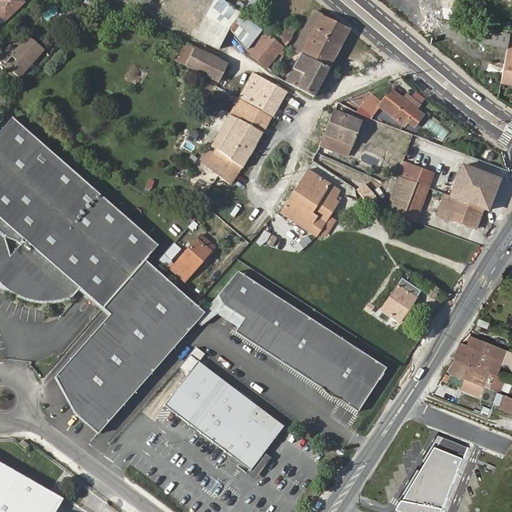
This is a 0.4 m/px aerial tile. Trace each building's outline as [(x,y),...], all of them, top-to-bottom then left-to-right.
[(21,0),(0,0),(0,16),(4,21),(23,2),(21,0)] [(239,12),(223,0),(213,0),(205,17),(227,28),(239,12)] [(440,0),(442,19),(463,18),(462,0),(440,0)] [(511,0),(472,0),(472,6),(511,9),(511,0)] [(313,11),(307,23),(314,26),(320,14),(313,11)] [(227,28),(228,29),(245,50),(259,33),(261,30),(239,12),(227,28)] [(307,23),(293,51),(294,51),(300,54),(328,68),(347,29),(320,14),(314,26),(307,23)] [(205,17),(194,37),(217,48),(227,28),(205,17)] [(283,30),(281,28),(275,23),(272,26),(268,32),(284,45),(296,31),(288,24),(287,25),(283,30)] [(511,33),(472,25),(471,40),(509,48),(511,35),(511,33)] [(245,50),(244,50),(266,67),(278,53),(279,55),(282,52),(280,50),(282,47),(264,33),(262,35),(259,33),(245,50)] [(509,48),(502,81),(511,83),(511,35),(509,48)] [(9,68),(18,77),(44,50),(29,36),(16,49),(11,45),(0,56),(0,57),(5,62),(12,56),(16,61),(9,68)] [(216,80),(225,64),(185,45),(178,58),(176,57),(174,60),(216,80)] [(300,54),(294,51),(287,65),(303,73),(304,70),(322,78),(328,68),(300,54)] [(287,65),(279,79),(313,96),(322,78),(304,70),(303,73),(287,65)] [(286,91),(251,72),(244,86),(278,105),(286,91)] [(278,105),(244,86),(238,98),(271,117),(278,105)] [(372,95),(357,113),(370,118),(379,107),(405,126),(408,122),(414,127),(424,114),(393,90),(382,103),(372,95)] [(271,117),(238,98),(232,95),(228,100),(234,104),(210,146),(208,149),(200,158),(199,159),(201,161),(200,163),(230,184),(240,167),(241,167),(271,117)] [(325,135),(351,146),(361,122),(335,112),(325,135)] [(429,118),(424,127),(444,139),(450,130),(429,118)] [(158,244),(14,120),(0,136),(0,281),(35,312),(40,314),(44,313),(56,310),(70,303),(83,289),(105,308),(145,259),(158,244)] [(191,130),(186,139),(194,143),(198,134),(191,130)] [(351,146),(325,135),(321,146),(347,157),(351,146)] [(502,167),(506,161),(501,157),(497,164),(502,167)] [(426,187),(431,174),(401,161),(395,174),(399,176),(414,182),(426,187)] [(484,209),(488,211),(500,179),(462,164),(450,196),(484,209)] [(340,191),(309,170),(283,211),(318,234),(320,232),(326,236),(336,221),(330,217),(340,200),(336,198),(340,191)] [(414,182),(399,176),(391,195),(406,201),(410,192),(414,182)] [(422,197),(426,187),(414,182),(410,192),(422,197)] [(357,190),(370,204),(378,197),(365,183),(357,190)] [(422,197),(410,192),(406,201),(418,206),(422,197)] [(449,217),(448,219),(475,229),(476,227),(484,209),(450,196),(446,194),(442,207),(452,210),(449,217)] [(391,195),(386,211),(400,217),(403,209),(406,201),(391,195)] [(418,206),(406,201),(403,209),(415,214),(418,206)] [(439,213),(438,215),(448,219),(449,217),(452,210),(442,207),(439,213)] [(300,252),(312,240),(306,234),(294,247),(300,252)] [(205,246),(209,242),(201,235),(174,266),(187,277),(199,263),(194,258),(205,246)] [(214,246),(209,242),(205,246),(210,251),(214,246)] [(173,243),(162,254),(166,258),(176,246),(173,243)] [(210,251),(205,246),(194,258),(199,263),(210,251)] [(111,313),(153,265),(145,259),(105,308),(111,313)] [(106,435),(207,310),(153,265),(111,313),(113,314),(61,378),(82,415),(106,435)] [(356,414),(385,369),(239,269),(221,293),(225,302),(246,318),(237,333),(356,414)] [(382,310),(399,322),(420,291),(403,280),(382,310)] [(461,349),(457,359),(468,364),(468,368),(476,372),(479,368),(490,373),(493,364),(502,367),(509,353),(473,338),(468,347),(463,345),(461,349)] [(191,358),(182,367),(190,374),(198,364),(191,358)] [(468,364),(457,359),(451,374),(466,381),(464,389),(480,396),(483,387),(490,373),(479,368),(476,372),(468,368),(468,364)] [(283,430),(198,364),(190,374),(163,407),(229,459),(248,474),(263,455),(283,430)] [(493,374),(497,376),(502,367),(493,364),(490,373),(493,374)] [(500,393),(506,379),(497,376),(493,374),(490,378),(496,380),(493,390),(500,393)] [(480,396),(503,405),(507,397),(483,387),(480,396)] [(502,408),(511,411),(511,398),(507,397),(503,405),(502,408)] [(447,438),(404,511),(406,511),(450,511),(475,449),(447,438)] [(30,445),(23,440),(21,443),(27,448),(30,445)] [(229,459),(227,461),(252,482),(270,460),(263,455),(248,474),(229,459)] [(56,511),(64,499),(0,462),(0,511),(56,511)] [(393,503),(393,491),(369,489),(369,502),(393,503)]
